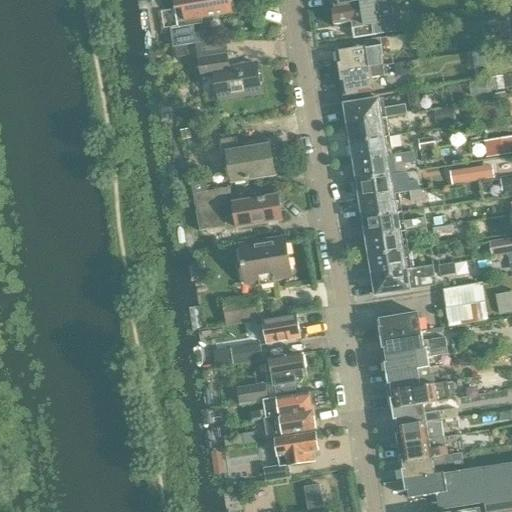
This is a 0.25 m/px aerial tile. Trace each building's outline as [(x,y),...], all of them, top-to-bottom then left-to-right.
[(172,28),(174,38),(175,47),(197,43),(204,42),(204,41),(208,41),(206,33),(196,34),(194,25),(203,24),(202,18),(233,13),(231,2),(232,1),(232,0),(173,0),(178,27),(172,28)] [(371,0),(330,6),(333,25),(351,22),(353,38),(393,32),(387,0),(371,0)] [(197,43),(199,59),(202,77),(215,75),(219,100),(261,93),(256,63),(229,67),(224,38),(208,41),(204,41),(204,42),(197,43)] [(365,44),(336,49),(340,73),(382,66),(393,64),(391,52),(389,44),(382,45),(381,40),(380,38),(365,40),(365,44)] [(382,66),(340,73),(343,96),(373,90),(371,77),(384,75),(382,66)] [(344,104),(347,124),(386,118),(395,116),(408,114),(406,104),(380,109),(379,99),(344,104)] [(347,124),(350,144),(385,137),(384,128),(387,127),(386,118),(347,124)] [(229,161),(233,182),(275,176),(270,146),(239,151),(237,137),(221,140),(225,162),(229,161)] [(350,144),(353,162),(392,156),(389,137),(385,137),(350,144)] [(511,137),(492,141),(495,158),(511,154),(511,137)] [(353,162),(356,181),(395,175),(394,166),(417,162),(415,152),(399,154),(392,156),(353,162)] [(489,170),(449,175),(451,187),(491,182),(489,170)] [(405,173),(395,175),(356,181),(360,200),(398,194),(417,191),(415,182),(407,184),(405,173)] [(194,194),(196,209),(233,203),(230,187),(209,191),(207,181),(192,184),(194,194)] [(422,200),(421,190),(409,192),(410,202),(422,200)] [(360,200),(363,219),(398,213),(396,204),(400,203),(398,194),(360,200)] [(233,203),(196,209),(200,231),(226,227),(225,218),(235,216),(237,228),(283,221),(279,195),(233,203)] [(363,219),(366,238),(405,231),(426,228),(425,218),(403,222),(401,212),(398,213),(363,219)] [(366,238),(369,257),(404,251),(402,242),(406,241),(428,238),(426,228),(405,231),(366,238)] [(246,282),(259,280),(260,286),(276,283),(275,278),(292,275),(286,239),(240,247),(243,263),(242,263),(243,266),(246,282)] [(369,257),(372,275),(411,269),(409,260),(405,260),(404,251),(369,257)] [(411,269),(372,275),(375,295),(422,287),(420,279),(434,277),(433,266),(411,269)] [(443,293),(448,327),(488,321),(483,287),(443,293)] [(224,302),(227,325),(263,320),(259,296),(224,302)] [(378,328),(380,338),(421,332),(418,313),(380,320),(381,327),(378,328)] [(263,320),(267,343),(300,338),(297,315),(263,320)] [(384,349),(385,356),(446,346),(444,337),(422,341),(421,332),(380,338),(382,350),(384,349)] [(233,365),(263,360),(260,345),(231,349),(233,365)] [(384,363),(386,374),(430,367),(429,358),(447,355),(446,346),(385,356),(387,362),(384,363)] [(303,373),(307,373),(303,353),(269,359),(273,387),(275,387),(276,395),(296,391),(295,383),(302,382),(304,379),(303,373)] [(432,376),(430,367),(386,374),(387,385),(390,385),(391,391),(434,384),(433,376),(432,376)] [(390,398),(391,409),(422,405),(422,404),(450,399),(447,383),(435,385),(434,384),(391,391),(392,398),(390,398)] [(240,405),(264,400),(267,400),(265,384),(237,388),(240,405)] [(252,412),(253,421),(265,419),(312,411),(310,393),(267,400),(264,400),(266,410),(252,412)] [(396,420),(397,427),(440,419),(458,416),(457,408),(439,411),(424,413),(422,405),(391,409),(393,421),(396,420)] [(268,437),(284,434),(284,435),(315,429),(312,411),(265,419),(268,437)] [(395,434),(397,445),(443,437),(440,419),(397,427),(398,434),(395,434)] [(315,462),(313,451),(319,450),(316,433),(276,440),(280,462),(263,465),(265,478),(291,474),(289,466),(315,462)] [(402,455),(403,462),(446,455),(443,437),(397,445),(399,456),(402,455)] [(401,470),(403,481),(444,474),(444,473),(434,475),(432,466),(447,464),(446,455),(403,462),(404,469),(401,470)] [(511,462),(444,474),(403,481),(405,491),(408,491),(409,499),(438,494),(440,510),(484,503),(484,506),(511,501),(511,462)] [(511,511),(511,501),(484,506),(485,511),(511,511)]
